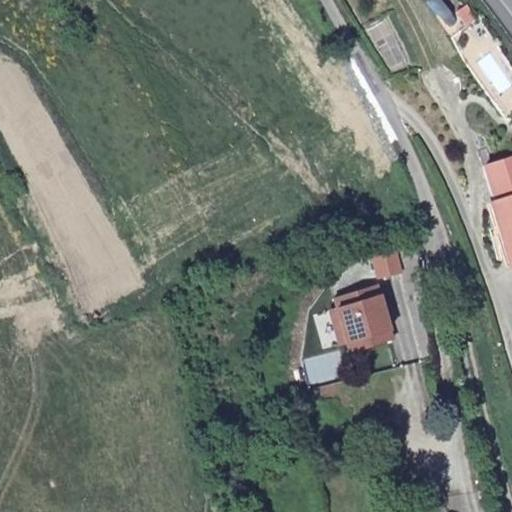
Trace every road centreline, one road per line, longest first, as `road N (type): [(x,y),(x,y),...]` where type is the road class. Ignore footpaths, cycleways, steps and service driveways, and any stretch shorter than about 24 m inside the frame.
road 1 (residential): [(393,116),(408,115),(441,160),(511,355)]
road 2 (unclassified): [(393,116),(447,258)]
road 3 (unclassified): [(324,0),(393,116)]
